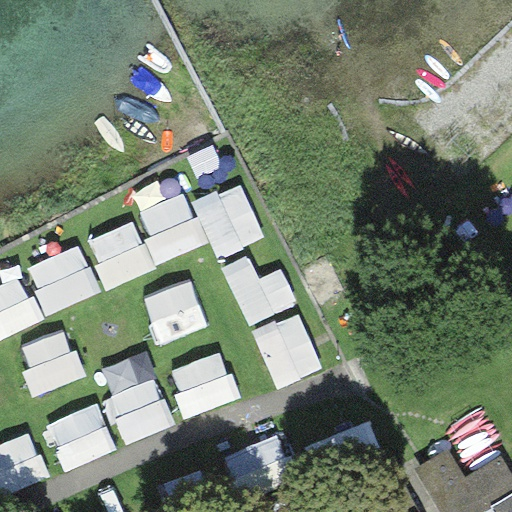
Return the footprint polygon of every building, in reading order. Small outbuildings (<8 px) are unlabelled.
[(143,207),(162,256),(206,239),(187,190),(143,207)] [(132,220),(94,238),(115,281),(153,263),(132,220)] [(47,310),(102,288),(83,241),(28,263),(47,310)] [(24,272),(0,282),(0,334),(43,314),(24,272)] [(223,348),(177,365),(193,409),(239,392),(223,348)] [(0,403),(16,400),(7,357),(0,358),(0,403)] [(128,433),(169,421),(157,378),(116,390),(128,433)] [(52,424),(70,464),(114,444),(96,404),(52,424)] [(0,480),(1,485),(44,470),(31,433),(0,443),(0,480)] [(452,440),(415,461),(444,511),(472,511),(511,489),(511,476),(501,458),(472,475),(452,440)]
